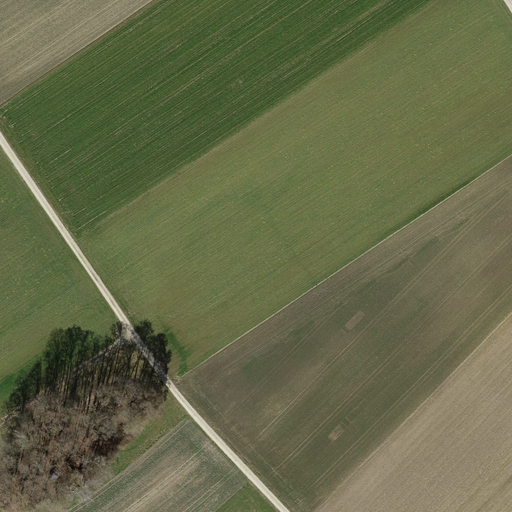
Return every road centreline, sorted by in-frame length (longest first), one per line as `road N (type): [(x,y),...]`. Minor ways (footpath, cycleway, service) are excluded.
road 1 (track): [(287,511),(193,411),(0,135)]
road 2 (track): [(0,423),(134,333)]
